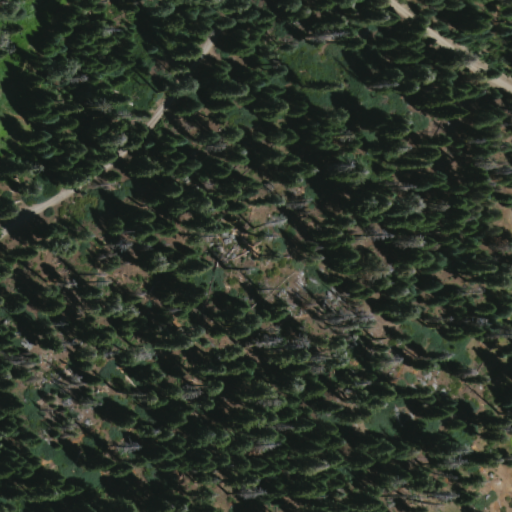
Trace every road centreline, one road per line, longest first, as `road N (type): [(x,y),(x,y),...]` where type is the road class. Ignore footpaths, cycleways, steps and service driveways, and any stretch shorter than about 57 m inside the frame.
road 1 (track): [(511,101),(474,103),(341,60),(227,0)]
road 2 (track): [(0,258),(32,130),(124,0)]
